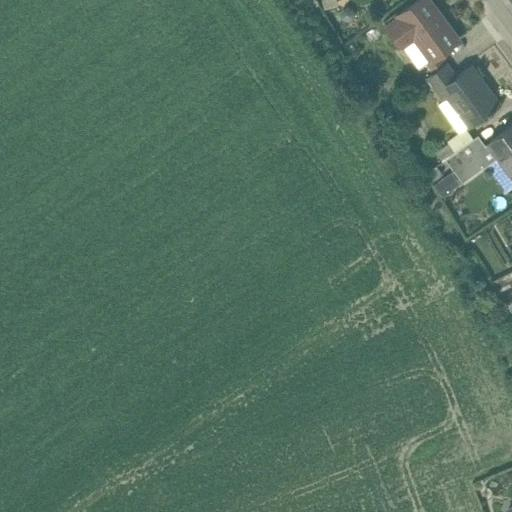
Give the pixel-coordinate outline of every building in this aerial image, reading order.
[(415,0),(398,13),(400,16),(389,24),(419,66),(426,61),(431,68),(445,58),(441,53),(443,51),(443,50),(460,37),(437,6),(435,7),(429,0),(415,0)] [(426,77),(443,100),(447,97),(468,126),(489,110),(490,111),(494,108),(493,107),(499,103),(470,65),(456,75),(447,62),(426,77)] [(491,144),(488,146),(478,133),(473,137),(446,156),(463,180),(498,155),(511,173),(511,124),(489,141),(491,144)] [(436,151),(442,160),(446,156),(473,137),(466,126),(448,139),(449,141),(436,151)] [(443,177),(434,183),(442,195),(451,189),(443,177)]
